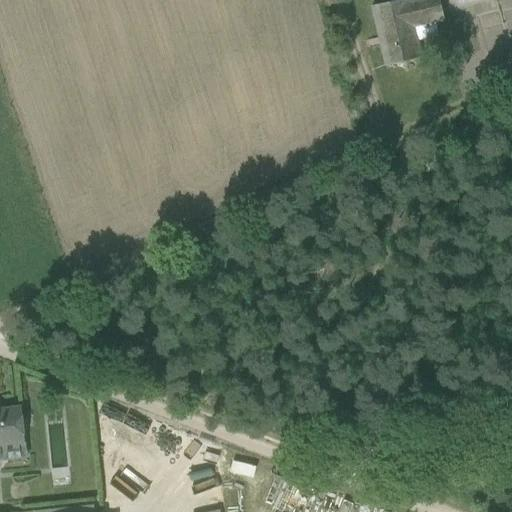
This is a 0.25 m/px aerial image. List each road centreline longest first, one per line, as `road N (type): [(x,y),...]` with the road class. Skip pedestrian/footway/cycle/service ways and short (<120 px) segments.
road 1 (track): [(0,323),(511,79)]
road 2 (unclassified): [(321,476),(0,345)]
road 3 (track): [(511,427),(348,457)]
